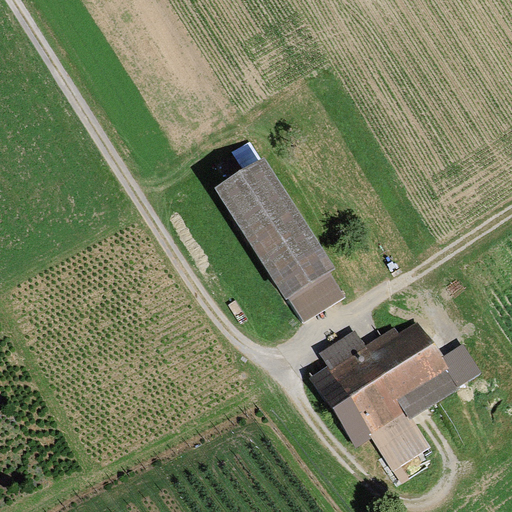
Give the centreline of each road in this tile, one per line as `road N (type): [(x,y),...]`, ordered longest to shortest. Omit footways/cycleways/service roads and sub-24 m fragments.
road 1 (track): [(13,0),(228,331),(262,358),(283,357)]
road 2 (track): [(511,211),(283,357)]
